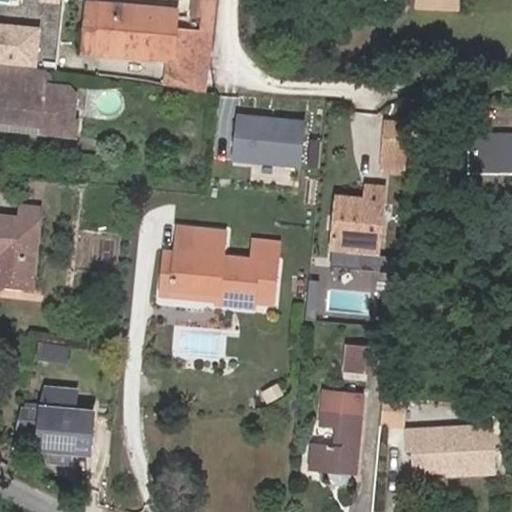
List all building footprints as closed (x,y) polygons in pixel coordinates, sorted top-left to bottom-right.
[(206,91),(216,0),(198,0),(197,16),(203,16),(202,29),(176,26),(178,11),(103,2),(97,54),(172,62),(170,85),(206,91)] [(416,0),(416,8),(457,9),(457,0),(416,0)] [(83,52),(97,54),(103,2),(89,1),(83,52)] [(41,30),(0,25),(0,64),(37,68),(41,30)] [(49,74),(0,68),(0,121),(46,127),(45,134),(77,137),(79,121),(75,121),(78,96),(70,88),(48,85),(49,74)] [(300,165),(304,120),(237,114),(233,159),(300,165)] [(405,170),(409,123),(387,120),(383,170),(405,170)] [(493,172),(492,136),(471,137),(471,172),(493,172)] [(511,136),(492,136),(493,172),(511,171),(511,136)] [(375,252),(381,188),(364,187),(363,199),(335,196),(330,247),(360,250),(375,252)] [(25,208),(24,220),(40,222),(40,221),(41,210),(25,208)] [(0,255),(2,256),(0,278),(0,287),(34,292),(40,222),(24,220),(0,217),(0,255)] [(227,231),(177,226),(170,290),(209,295),(208,302),(246,307),(247,298),(273,300),(277,263),(224,256),(227,231)] [(277,262),(278,243),(256,239),(254,260),(277,262)] [(360,250),(330,247),(328,263),(358,266),(360,250)] [(375,252),(360,250),(358,266),(373,268),(375,252)] [(307,280),(303,318),(313,319),(317,281),(307,280)] [(63,365),(67,347),(45,342),(42,361),(63,365)] [(384,381),(387,351),(344,347),(341,376),(384,381)] [(72,446),(77,405),(58,403),(60,384),(31,380),(26,399),(26,403),(8,400),(0,418),(23,421),(21,440),(32,441),(35,452),(49,454),(51,443),(72,446)] [(359,413),(361,397),(321,394),(319,410),(359,413)] [(406,399),(382,398),(380,425),(403,427),(406,399)] [(354,475),(359,413),(319,410),(318,426),(333,428),(331,446),(311,444),(308,472),(354,475)] [(486,430),(402,435),(403,453),(409,453),(411,476),(454,473),(455,477),(489,475),(486,430)]
